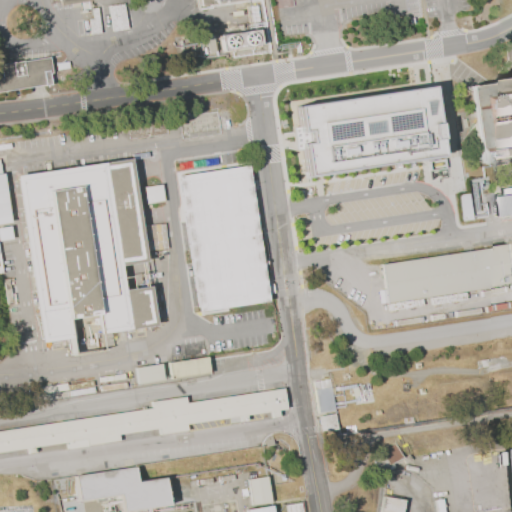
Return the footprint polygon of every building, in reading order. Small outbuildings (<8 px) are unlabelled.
[(111,32),(107,6),(123,4),(127,29),(111,32)] [(100,33),(89,35),(88,19),(93,19),(92,8),(97,7),(100,33)] [(218,34),(256,28),(259,45),(220,52),(218,34)] [(206,53),(203,37),(212,35),(214,52),(206,53)] [(0,91),(45,85),(42,71),(50,69),(48,56),(0,62),(0,91)] [(466,87),(511,79),(511,158),(479,164),(466,87)] [(295,106),(430,84),(441,155),(306,177),(301,145),(327,140),(325,126),(299,131),(295,106)] [(182,140),(178,116),(217,110),(221,134),(182,140)] [(129,139),(127,125),(167,119),(169,133),(129,139)] [(18,176),(132,158),(149,262),(123,266),(127,290),(152,286),(158,327),(104,335),(106,350),(75,354),(73,340),(44,344),(18,176)] [(173,175),(244,164),(265,301),(194,312),(173,175)] [(0,166),(1,174),(3,174),(10,223),(0,224),(0,166)] [(456,195),(468,193),(472,220),(460,222),(456,195)] [(497,197),(511,194),(511,217),(500,219),(497,197)] [(0,227),(10,226),(12,239),(0,240),(0,227)] [(380,264),(510,245),(511,257),(511,284),(386,303),(380,264)] [(264,284),(271,283),(273,292),(266,293),(264,284)] [(207,372),(204,356),(166,362),(168,378),(207,372)] [(479,360),(489,359),(490,366),(480,368),(479,360)] [(134,367),(135,382),(160,380),(159,364),(134,367)] [(312,382),(329,379),(335,412),(327,413),(326,412),(317,413),(312,382)] [(282,389),(185,403),(184,397),(151,402),(152,408),(0,431),(0,452),(26,449),(27,453),(36,452),(35,447),(64,443),(65,450),(118,442),(117,435),(158,429),(159,434),(186,430),(185,425),(228,418),(228,424),(247,421),(246,415),(271,412),(272,418),(278,417),(277,411),(285,409),(282,389)] [(317,417),(334,414),(337,429),(319,432),(317,417)] [(380,475),(372,463),(384,456),(383,453),(396,445),(404,459),(410,455),(413,460),(406,465),(404,461),(380,475)] [(73,477),(133,467),(136,482),(162,478),(167,504),(120,511),(117,493),(77,499),(73,477)] [(247,480),(266,477),(270,502),(251,505),(247,480)] [(380,511),(384,496),(404,500),(401,511),(380,511)] [(286,511),(285,504),(301,502),(302,511),(286,511)]
